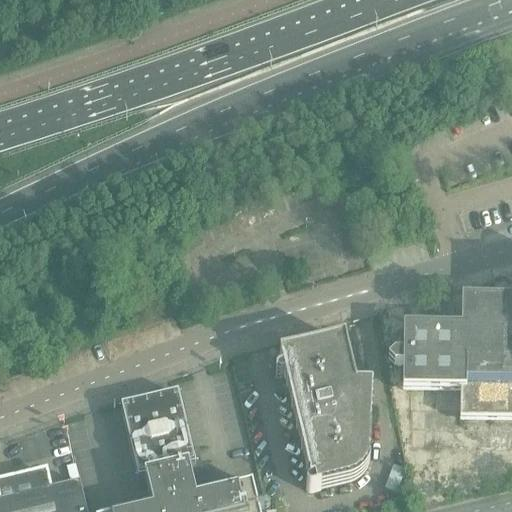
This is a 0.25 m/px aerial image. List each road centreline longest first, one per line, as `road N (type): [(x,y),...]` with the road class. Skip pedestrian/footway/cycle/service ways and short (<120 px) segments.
road 1 (trunk): [(0,214),(509,0)]
road 2 (unclassified): [(0,419),(282,315),(511,251)]
road 3 (trunk): [(402,0),(0,141)]
road 4 (unknown): [(207,294),(199,274),(206,256),(304,218),(318,221),(339,273)]
